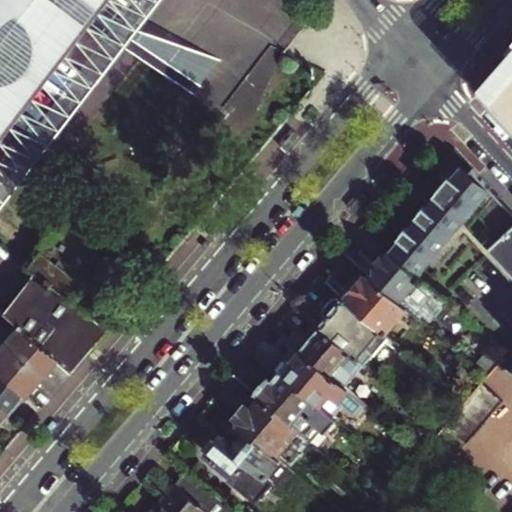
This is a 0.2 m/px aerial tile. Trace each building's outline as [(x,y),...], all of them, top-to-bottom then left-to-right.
[(0,0),(0,123),(57,52),(97,85),(127,47),(116,38),(131,19),(142,28),(163,0),(0,0)] [(511,59),(501,72),(508,81),(492,97),(511,119),(511,59)] [(419,277),(467,221),(511,269),(511,208),(475,168),(472,171),(465,164),(455,177),(452,174),(434,195),(437,198),(428,208),(425,205),(416,216),(419,218),(410,229),(407,227),(398,237),(401,239),(390,252),(419,277)] [(110,329),(90,314),(119,278),(100,263),(104,258),(61,225),(27,268),(37,275),(6,315),(20,327),(57,359),(73,372),(110,329)] [(430,319),(446,300),(419,277),(390,252),(388,250),(368,274),(408,308),(420,318),(424,314),(430,319)] [(160,268),(162,266),(153,258),(150,261),(160,268)] [(140,273),(149,281),(160,268),(150,261),(140,273)] [(386,334),(408,308),(368,274),(365,278),(359,273),(347,288),(352,292),(346,300),(386,334)] [(389,336),(386,334),(346,300),(343,303),(339,299),(335,299),(325,310),(326,314),(330,318),(322,328),(365,364),(389,336)] [(0,350),(0,374),(26,396),(57,359),(20,327),(0,350)] [(345,387),(365,364),(322,328),(302,350),(345,387)] [(367,405),(345,387),(302,350),(297,346),(277,369),(281,373),(334,417),(343,406),(356,417),(367,405)] [(337,420),(334,417),(281,373),(274,381),(270,378),(256,394),(304,435),(315,423),(326,433),(337,420)] [(0,401),(12,412),(26,396),(0,374),(0,401)] [(311,441),(304,435),(256,394),(237,417),(242,421),(238,425),(277,458),(290,442),(302,452),(311,441)] [(0,426),(12,412),(0,401),(0,426)] [(274,483),(267,477),(281,461),(277,458),(238,425),(225,441),(221,438),(208,453),(233,475),(229,481),(256,503),(274,483)] [(395,469),(404,477),(423,453),(414,446),(395,469)] [(397,485),(404,477),(395,469),(393,467),(386,475),(397,485)] [(236,511),(188,470),(151,511),(236,511)] [(342,499),(350,490),(337,479),(329,488),(342,499)]
